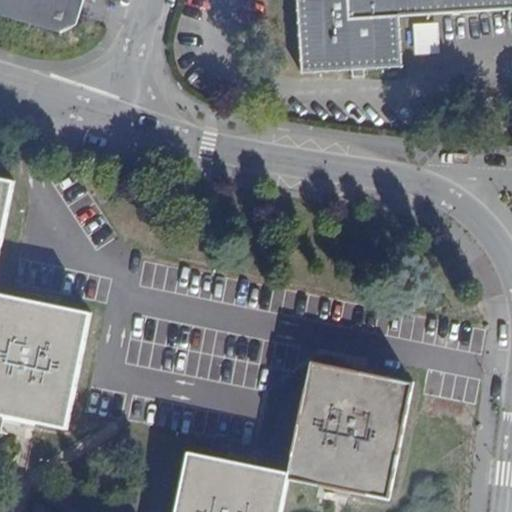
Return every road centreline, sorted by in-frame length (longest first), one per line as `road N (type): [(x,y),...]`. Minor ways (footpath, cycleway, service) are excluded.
road 1 (residential): [(112,120),(204,147),(418,184),(457,200),(511,268)]
road 2 (residential): [(112,120),(147,0)]
